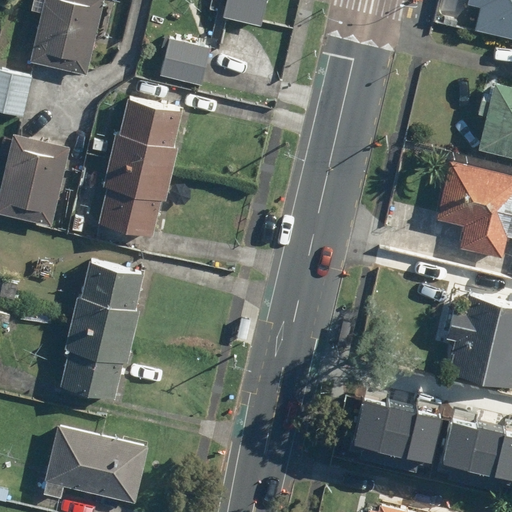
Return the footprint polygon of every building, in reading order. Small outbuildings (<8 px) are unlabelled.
[(83,72),(99,0),(40,0),(27,59),(83,72)] [(223,0),(220,14),(259,24),(264,0),(223,0)] [(511,0),(498,0),(494,20),(511,24),(511,0)] [(209,45),(167,36),(159,75),(200,84),(209,45)] [(31,73),(0,66),(0,113),(21,118),(31,73)] [(511,83),(489,78),(473,145),(511,154),(511,83)] [(179,107),(123,95),(95,221),(151,233),(179,107)] [(0,212),(49,224),(67,145),(10,132),(0,175),(0,212)] [(432,214),(463,221),(458,243),(498,253),(503,232),(511,233),(511,172),(445,157),(432,214)] [(143,270),(86,257),(57,383),(114,396),(143,270)] [(511,301),(464,291),(461,303),(447,300),(439,334),(453,337),(446,369),(509,383),(511,369),(511,301)] [(251,318),(241,316),(236,338),(246,340),(251,318)] [(353,323),(343,321),(338,343),(348,345),(353,323)] [(511,423),(363,392),(352,445),(511,479),(511,423)] [(144,443),(54,423),(41,479),(131,500),(144,443)] [(426,511),(374,499),(372,507),(364,505),(362,511),(426,511)]
